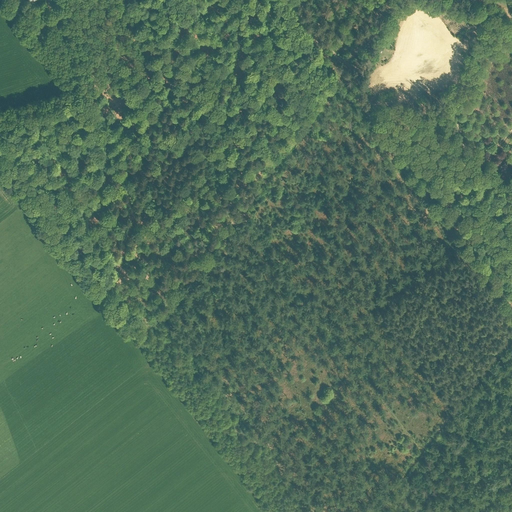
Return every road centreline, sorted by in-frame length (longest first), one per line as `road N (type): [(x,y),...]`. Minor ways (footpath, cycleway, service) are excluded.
road 1 (track): [(285,0),(511,318)]
road 2 (track): [(373,511),(511,328)]
